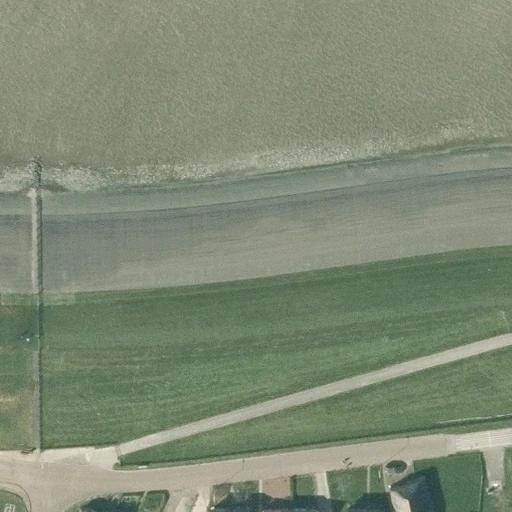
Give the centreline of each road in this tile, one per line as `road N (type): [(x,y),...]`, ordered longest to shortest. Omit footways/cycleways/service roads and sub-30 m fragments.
road 1 (track): [(0,291),(39,301),(103,279),(511,240)]
road 2 (tertiary): [(511,434),(230,473),(48,481)]
